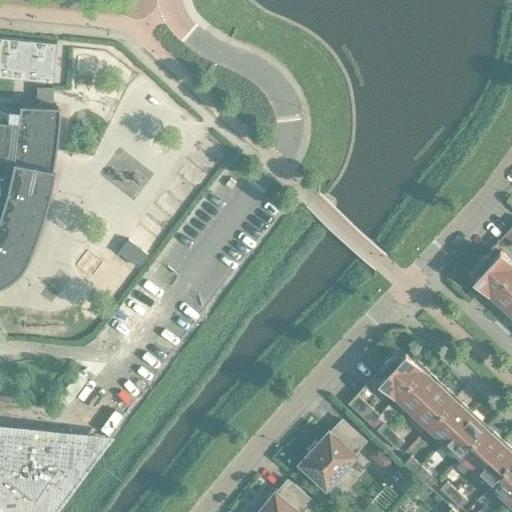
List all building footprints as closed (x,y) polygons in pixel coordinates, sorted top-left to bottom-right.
[(0,76),(52,82),(56,43),(0,37),(0,76)] [(36,103),(52,104),(52,100),(52,88),(36,87),(36,103)] [(23,265),(26,261),(28,257),(31,250),(34,242),(39,228),(44,214),(48,200),(52,186),(56,165),(54,165),(56,149),(58,132),(60,104),(52,104),(36,103),(20,103),(19,121),(0,118),(0,282),(4,281),(8,278),(12,276),(14,274),(17,272),(21,268),(23,265)] [(128,239),(118,252),(137,266),(147,254),(128,239)] [(490,294),(511,270),(511,262),(499,251),(492,259),(487,255),(487,254),(486,253),(473,267),(474,268),(475,267),(480,272),(473,279),(490,294)] [(504,311),(511,302),(511,270),(490,294),(496,300),(495,302),(504,311)] [(379,381),(395,397),(421,369),(405,353),(398,360),(393,355),(394,355),(392,354),(379,368),(381,369),(381,368),(386,373),(379,381)] [(411,411),(439,382),(429,373),(428,374),(421,369),(395,397),(411,411)] [(427,426),(453,398),(447,392),(448,390),(439,382),(411,411),(427,426)] [(379,414),(356,393),(347,402),(370,424),(379,414)] [(443,441),(470,411),(461,402),(459,404),(453,398),(427,426),(443,441)] [(459,455),(485,427),(479,421),(480,420),(470,411),(443,441),(459,455)] [(328,429),(299,462),(325,486),(355,454),(353,452),(364,440),(341,419),(331,431),(328,429)] [(386,438),(393,431),(382,421),(376,429),(386,438)] [(475,470),(502,440),(493,432),(491,433),(485,427),(459,455),(475,470)] [(393,431),(386,438),(396,448),(403,441),(393,431)] [(53,511),(100,448),(56,437),(50,444),(41,440),(0,434),(0,505),(3,511),(53,511)] [(490,485),(511,461),(511,452),(510,451),(511,449),(502,440),(475,470),(490,485)] [(392,460),(380,449),(371,459),(384,470),(392,460)] [(414,472),(420,465),(410,455),(403,463),(414,472)] [(506,499),(511,493),(511,461),(490,485),(506,499)] [(420,465),(414,472),(424,482),(431,474),(420,465)] [(274,490),(255,511),(300,511),(310,499),(287,480),(276,492),(274,490)] [(449,497),(456,490),(446,480),(439,488),(449,497)] [(456,490),(449,497),(460,507),(466,499),(456,490)]
